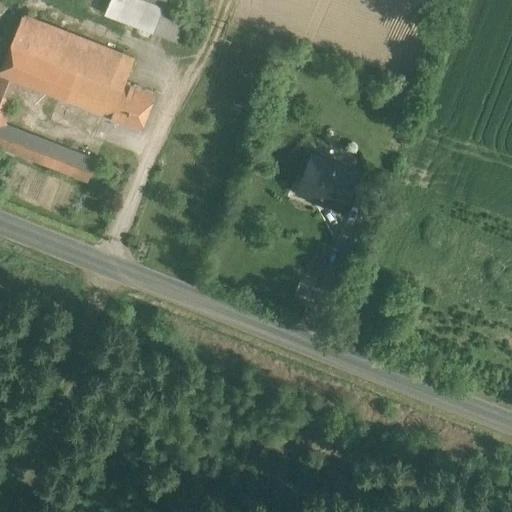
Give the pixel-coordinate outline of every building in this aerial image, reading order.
[(162,9),(138,0),(110,0),(105,13),(153,31),(162,9)] [(186,18),(162,9),(153,31),(177,40),(186,18)] [(134,58),(23,14),(13,37),(78,63),(125,81),(134,58)] [(78,63),(13,37),(0,71),(18,78),(65,97),(78,63)] [(125,81),(78,63),(65,97),(111,115),(125,81)] [(96,160),(4,124),(15,95),(12,94),(18,78),(0,71),(0,146),(88,181),(96,160)] [(125,81),(111,115),(142,127),(155,93),(125,81)] [(357,172),(313,154),(299,189),(343,206),(357,172)]
